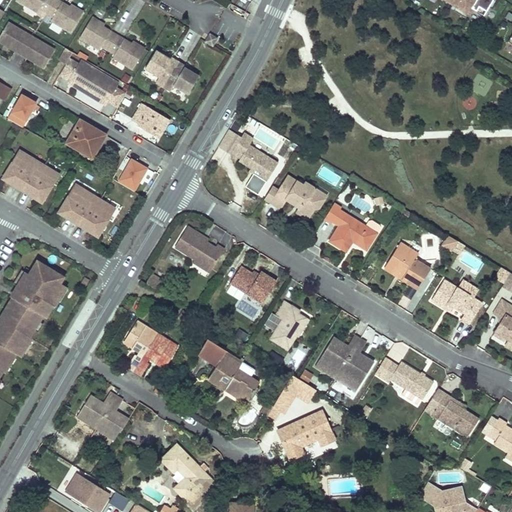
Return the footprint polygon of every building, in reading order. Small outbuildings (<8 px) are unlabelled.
[(23,0),(23,2),(43,14),(45,10),(58,18),(56,22),(76,34),(88,13),(80,8),(79,11),(74,8),(60,0),(23,0)] [(446,0),(452,3),(468,13),(471,7),(484,14),(492,0),(446,0)] [(465,17),(468,13),(452,3),(450,7),(465,17)] [(97,18),(85,39),(105,51),(107,47),(120,55),(118,58),(138,70),(150,50),(142,45),(141,48),(136,45),(108,28),(103,25),(105,23),(97,18)] [(0,39),(46,66),(56,49),(10,22),(0,38),(0,39)] [(218,37),(211,33),(206,41),(213,45),(218,37)] [(75,52),(67,47),(60,59),(68,64),(71,59),(75,52)] [(178,87),(193,96),(203,78),(197,74),(193,71),(194,70),(172,57),(171,58),(166,56),(160,52),(150,70),(164,79),(161,84),(175,92),(178,87)] [(79,84),(88,89),(98,95),(102,89),(110,94),(107,100),(118,107),(127,93),(115,86),(118,82),(91,65),(88,69),(79,63),(79,64),(71,59),(68,64),(62,74),(70,79),(68,81),(78,87),(79,84)] [(91,65),(82,59),(79,63),(88,69),(91,65)] [(12,89),(5,86),(0,95),(6,99),(12,89)] [(110,94),(102,89),(98,95),(88,89),(86,92),(105,103),(107,100),(110,94)] [(23,127),(37,102),(20,92),(5,117),(23,127)] [(142,104),(134,118),(145,125),(144,127),(159,136),(169,120),(142,104)] [(106,135),(81,119),(68,142),(90,155),(96,143),(100,145),(106,135)] [(252,138),(243,132),(232,150),(240,156),(239,158),(251,165),(255,168),(253,171),(266,179),(277,162),(248,144),(252,138)] [(46,196),(59,174),(45,165),(37,167),(35,159),(21,151),(7,172),(13,175),(14,174),(19,178),(17,183),(25,188),(33,192),(35,188),(41,191),(41,192),(46,196)] [(135,191),(148,167),(129,156),(116,181),(135,191)] [(35,159),(37,167),(45,165),(35,159)] [(13,175),(7,172),(5,176),(17,183),(19,178),(14,174),(13,175)] [(304,183),(288,174),(281,186),(272,200),(282,205),(289,193),(302,201),(299,205),(311,212),(314,208),(319,207),(325,198),(315,191),(314,185),(306,180),(304,183)] [(265,195),(272,200),(281,186),(273,182),(265,195)] [(102,230),(115,208),(101,199),(93,202),(91,194),(76,185),(63,206),(69,209),(75,212),(72,217),(80,222),(88,227),(91,222),(97,225),(97,226),(102,230)] [(328,194),(314,185),(315,191),(325,198),(328,194)] [(35,188),(33,192),(44,199),(46,196),(41,192),(41,191),(35,188)] [(91,194),(93,202),(101,199),(91,194)] [(342,205),(335,200),(325,215),(332,220),(333,219),(335,215),(342,219),(347,211),(341,207),(342,205)] [(299,205),(298,208),(310,215),(311,212),(299,205)] [(69,209),(63,206),(61,210),(72,217),(75,212),(69,209)] [(405,207),(400,215),(407,219),(412,211),(405,207)] [(339,223),(329,239),(347,250),(353,240),(367,248),(378,230),(347,211),(342,219),(339,223)] [(342,219),(335,215),(333,219),(339,223),(342,219)] [(91,222),(88,227),(100,233),(102,230),(97,226),(97,225),(91,222)] [(208,237),(187,224),(185,227),(206,241),(208,237)] [(206,241),(185,227),(174,245),(194,257),(211,267),(224,247),(216,242),(214,246),(206,241)] [(457,239),(448,233),(442,242),(451,248),(457,239)] [(400,241),(387,262),(405,272),(401,278),(417,288),(430,268),(415,258),(418,253),(400,241)] [(211,267),(194,257),(192,260),(209,271),(211,267)] [(0,373),(3,368),(1,367),(12,348),(17,351),(29,333),(31,334),(35,327),(40,318),(43,313),(46,315),(54,302),(55,303),(64,289),(58,285),(60,281),(64,275),(55,270),(56,269),(38,258),(30,271),(27,269),(23,277),(19,283),(15,290),(24,295),(21,301),(17,299),(5,319),(3,318),(0,322),(0,373)] [(384,267),(401,278),(405,272),(387,262),(384,267)] [(510,271),(501,265),(495,275),(503,281),(510,271)] [(27,269),(23,267),(14,281),(19,283),(23,277),(27,269)] [(241,267),(230,283),(263,302),(277,280),(261,270),(259,273),(257,277),(251,273),(241,267)] [(139,276),(144,279),(148,272),(144,269),(139,276)] [(143,280),(153,287),(159,279),(148,272),(144,279),(143,280)] [(445,278),(432,300),(445,308),(449,301),(454,305),(465,312),(461,317),(470,322),(482,301),(474,296),(458,286),(445,278)] [(462,280),(458,286),(474,296),(478,290),(462,280)] [(15,290),(12,295),(17,299),(21,301),(24,295),(15,290)] [(511,350),(511,303),(502,298),(494,310),(503,316),(493,331),(503,337),(507,340),(504,345),(511,350)] [(305,316),(299,312),(290,307),(292,304),(284,300),(275,314),(282,319),(270,339),(286,349),(296,334),(295,334),(305,316)] [(449,301),(445,308),(451,311),(454,305),(449,301)] [(196,314),(193,312),(184,306),(180,312),(192,320),(196,314)] [(136,316),(122,338),(138,347),(135,352),(133,350),(125,362),(140,371),(147,359),(145,358),(148,353),(163,362),(177,340),(136,316)] [(296,334),(298,336),(309,318),(305,316),(295,334),(296,334)] [(40,318),(35,327),(39,329),(45,320),(40,318)] [(493,331),(490,336),(499,342),(503,337),(493,331)] [(334,335),(315,364),(335,377),(360,336),(355,332),(348,343),(334,335)] [(367,340),(360,336),(335,377),(355,390),(374,360),(360,351),(367,340)] [(202,352),(221,360),(223,356),(226,352),(227,351),(212,340),(205,339),(202,352)] [(299,368),(306,351),(297,348),(290,364),(299,368)] [(226,352),(223,356),(241,367),(243,363),(226,352)] [(382,375),(392,359),(385,355),(378,367),(375,371),(382,375)] [(221,360),(210,378),(227,388),(229,384),(251,397),(260,382),(251,376),(239,369),(241,367),(223,356),(221,360)] [(433,379),(401,359),(399,363),(392,359),(382,375),(390,380),(391,377),(404,385),(401,390),(418,401),(421,396),(422,397),(433,379)] [(241,367),(239,369),(251,376),(255,369),(243,362),(243,363),(241,367)] [(300,377),(309,382),(313,374),(304,369),(300,377)] [(293,374),(280,396),(291,402),(297,393),(310,401),(317,389),(313,386),(298,377),(297,377),(293,374)] [(229,384),(227,388),(248,402),(251,397),(229,384)] [(446,390),(439,386),(425,409),(431,413),(446,390)] [(446,390),(431,413),(467,435),(479,416),(465,407),(451,399),(453,395),(446,390)] [(97,404),(99,400),(91,396),(78,418),(117,441),(130,419),(121,413),(119,417),(112,413),(114,409),(118,411),(124,401),(111,393),(104,404),(107,405),(105,409),(97,404)] [(467,404),(453,395),(451,399),(465,407),(467,404)] [(291,402),(280,396),(274,405),(268,401),(262,411),(268,416),(270,414),(275,417),(280,409),(285,412),(291,402)] [(104,404),(99,400),(97,404),(105,409),(107,405),(104,404)] [(296,415),(299,420),(317,412),(315,407),(296,415)] [(317,412),(299,420),(279,429),(292,458),(304,452),(302,445),(319,437),(322,444),(335,438),(323,410),(317,412)] [(496,419),(490,415),(481,429),(487,433),(496,419)] [(506,421),(498,416),(496,419),(487,433),(495,439),(493,441),(508,450),(511,452),(511,429),(504,424),(506,421)] [(163,459),(175,471),(179,468),(187,476),(181,483),(176,488),(195,508),(219,485),(206,472),(199,465),(178,444),(163,459)] [(435,453),(432,458),(438,462),(440,457),(435,453)] [(464,456),(459,464),(466,469),(471,460),(464,456)] [(204,461),(199,465),(206,472),(210,467),(204,461)] [(179,468),(175,471),(177,474),(175,476),(181,483),(187,476),(179,468)] [(79,473),(68,491),(99,511),(110,494),(79,473)] [(490,484),(482,479),(478,487),(485,491),(490,484)] [(472,511),(475,508),(468,504),(464,505),(458,486),(430,493),(434,511),(472,511)] [(231,511),(253,511),(253,503),(231,504),(231,511)]
